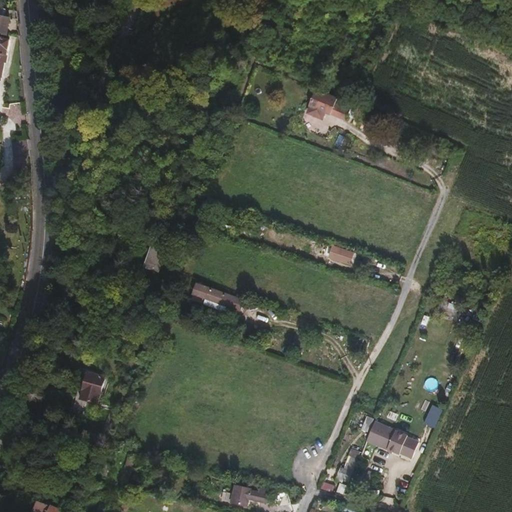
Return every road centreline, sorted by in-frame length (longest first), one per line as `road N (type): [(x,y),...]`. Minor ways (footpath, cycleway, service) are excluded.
road 1 (residential): [(316,481),(355,386),(394,319),(445,188)]
road 2 (track): [(67,511),(165,275)]
road 3 (unclassified): [(45,191),(61,182),(142,0)]
road 4 (primary): [(0,397),(23,333),(45,191)]
road 5 (primary): [(45,191),(31,0)]
road 6 (residential): [(316,481),(432,511)]
